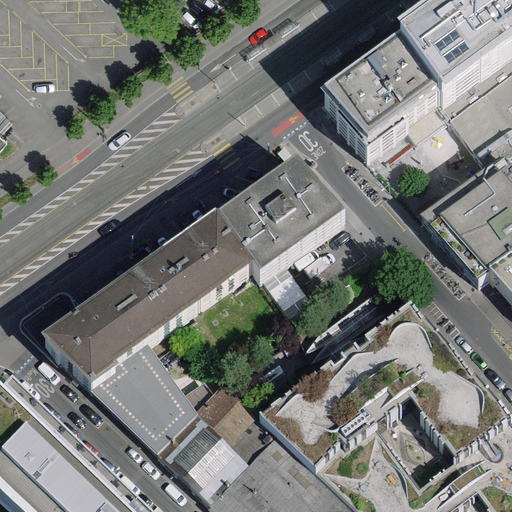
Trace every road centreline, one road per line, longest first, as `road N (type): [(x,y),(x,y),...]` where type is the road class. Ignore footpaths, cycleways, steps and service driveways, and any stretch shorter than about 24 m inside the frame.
road 1 (secondary): [(312,0),(0,230)]
road 2 (residential): [(511,371),(283,115)]
road 3 (secondary): [(0,307),(283,115)]
road 4 (residential): [(0,344),(174,511)]
road 5 (secondary): [(283,115),(446,0)]
